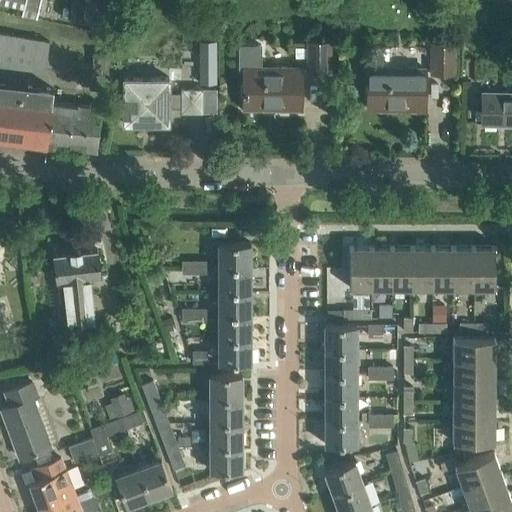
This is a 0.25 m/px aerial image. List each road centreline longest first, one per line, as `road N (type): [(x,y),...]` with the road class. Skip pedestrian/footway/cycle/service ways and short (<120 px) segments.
road 1 (residential): [(286,482),(290,175)]
road 2 (residential): [(0,160),(192,176),(290,175)]
road 3 (residential): [(290,175),(511,174)]
